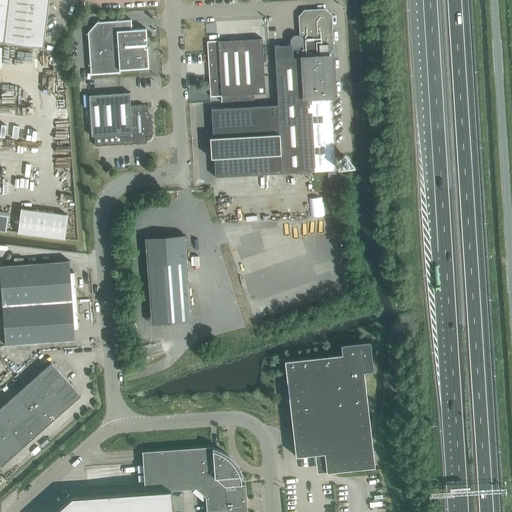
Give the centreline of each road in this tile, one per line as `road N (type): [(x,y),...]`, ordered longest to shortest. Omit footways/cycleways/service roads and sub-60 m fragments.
road 1 (motorway): [(426,0),(460,511)]
road 2 (motorway): [(486,511),(455,0)]
road 3 (unclassified): [(110,353),(102,205),(121,183),(169,175),(183,164),(172,12)]
road 4 (unclassified): [(511,291),(494,0)]
road 5 (unclassified): [(123,424),(229,418),(256,426),(269,453),(274,511)]
road 6 (residential): [(79,355),(87,398),(4,473)]
road 7 (unclassified): [(13,511),(123,424)]
